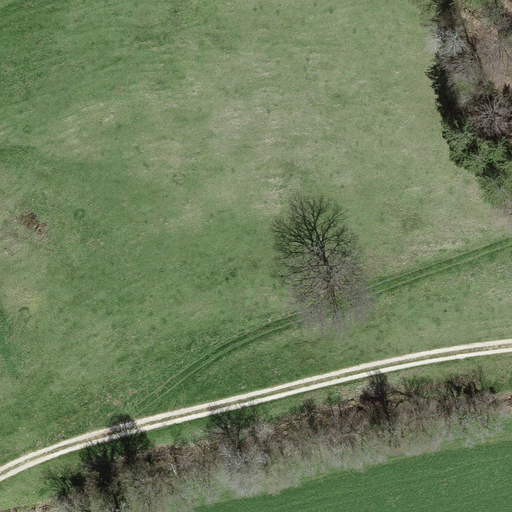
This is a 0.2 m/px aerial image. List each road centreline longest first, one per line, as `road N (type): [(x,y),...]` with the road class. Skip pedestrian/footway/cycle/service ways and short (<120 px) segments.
road 1 (track): [(0,471),(315,380),(511,344)]
road 2 (track): [(138,425),(169,387),(220,348),(511,239)]
